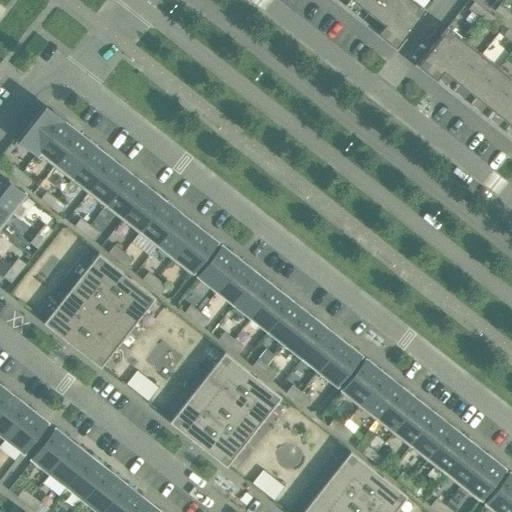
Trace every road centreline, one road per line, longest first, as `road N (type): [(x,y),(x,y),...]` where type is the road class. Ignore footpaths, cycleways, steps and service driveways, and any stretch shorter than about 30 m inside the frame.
road 1 (residential): [(511,430),(76,78)]
road 2 (unclassified): [(135,2),(511,299)]
road 3 (unclassified): [(511,248),(197,0)]
road 4 (residential): [(511,198),(261,0)]
road 5 (residential): [(0,336),(224,511)]
